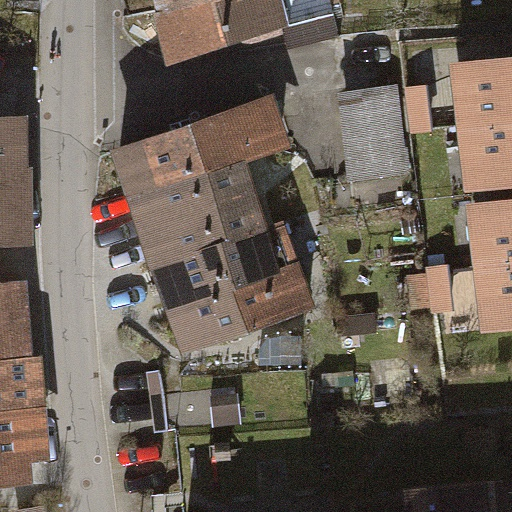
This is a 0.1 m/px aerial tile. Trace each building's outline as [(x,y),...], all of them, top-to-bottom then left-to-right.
[(145,0),(153,25),(234,0),(145,0)] [(276,0),(234,0),(153,25),(168,74),(288,37),(276,0)] [(511,140),(511,73),(448,81),(455,147),(511,140)] [(422,99),(402,102),(408,147),(427,145),(422,99)] [(397,101),(336,108),(346,193),(407,186),(397,101)] [(269,111),(109,165),(127,215),(241,177),(286,161),(269,111)] [(0,184),(25,184),(25,137),(0,136),(0,184)] [(511,207),(511,140),(455,147),(462,213),(511,207)] [(241,177),(127,215),(147,274),(261,236),(241,177)] [(0,259),(26,259),(25,184),(0,184),(0,259)] [(511,273),(511,207),(462,213),(469,279),(511,273)] [(261,236),(147,274),(162,320),(294,275),(279,230),(261,236)] [(511,340),(511,273),(469,279),(476,344),(511,340)] [(294,275),(162,320),(179,369),(311,324),(294,275)] [(447,278),(425,280),(429,326),(450,324),(447,278)] [(0,365),(30,364),(27,297),(0,297),(0,365)] [(373,312),(335,314),(337,353),(375,351),(373,312)] [(0,365),(0,426),(43,424),(40,364),(30,364),(0,365)] [(233,400),(212,401),(214,443),(236,442),(233,400)] [(0,426),(0,503),(26,502),(25,477),(46,476),(43,424),(0,426)] [(500,511),(499,496),(393,505),(393,511),(500,511)]
